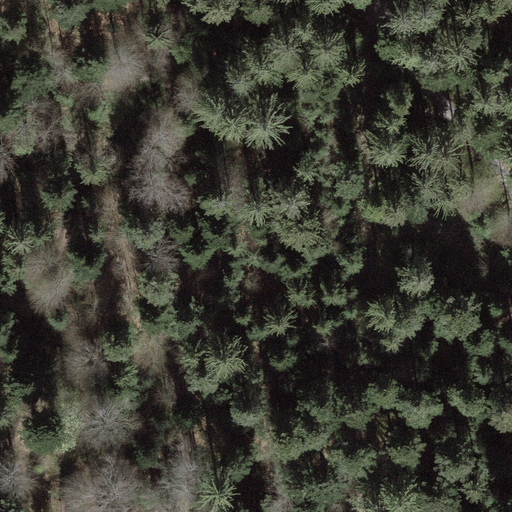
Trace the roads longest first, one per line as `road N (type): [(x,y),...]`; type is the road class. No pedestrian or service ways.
road 1 (track): [(358,511),(382,10)]
road 2 (track): [(511,196),(429,97),(380,0)]
